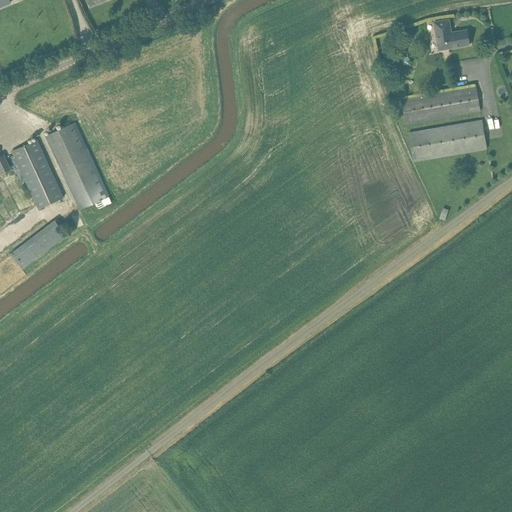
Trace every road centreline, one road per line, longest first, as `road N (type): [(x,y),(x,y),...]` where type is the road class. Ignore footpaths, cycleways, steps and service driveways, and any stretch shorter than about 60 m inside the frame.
road 1 (track): [(76,511),(511,180)]
road 2 (unclassified): [(0,94),(208,0)]
